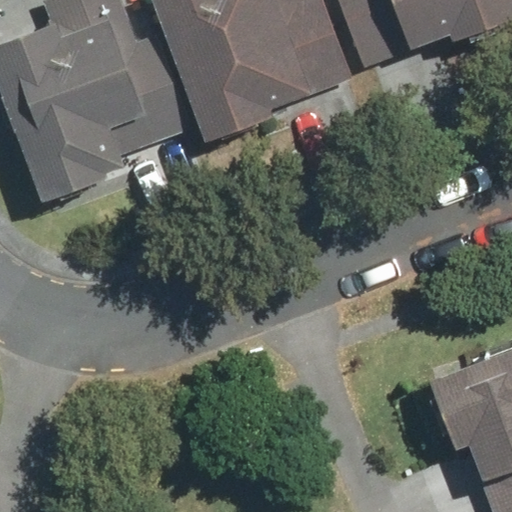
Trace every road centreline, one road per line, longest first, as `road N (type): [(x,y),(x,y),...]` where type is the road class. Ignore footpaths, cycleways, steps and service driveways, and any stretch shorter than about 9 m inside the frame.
road 1 (residential): [(387,511),(288,222)]
road 2 (residential): [(29,240),(13,315),(12,384),(39,511)]
road 3 (residential): [(29,240),(108,263),(179,258),(288,222)]
road 4 (residential): [(288,222),(511,151)]
